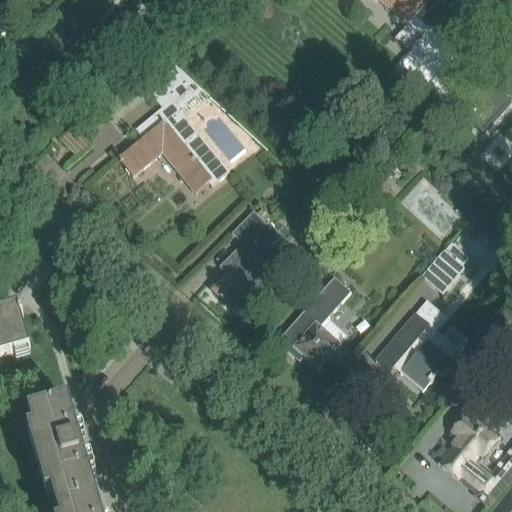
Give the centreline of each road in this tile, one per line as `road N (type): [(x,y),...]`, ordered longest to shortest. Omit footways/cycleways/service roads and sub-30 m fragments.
road 1 (residential): [(387,511),(175,325)]
road 2 (residential): [(175,325),(95,422),(118,511)]
road 3 (residential): [(175,325),(61,214)]
road 4 (unknown): [(44,197),(138,104)]
